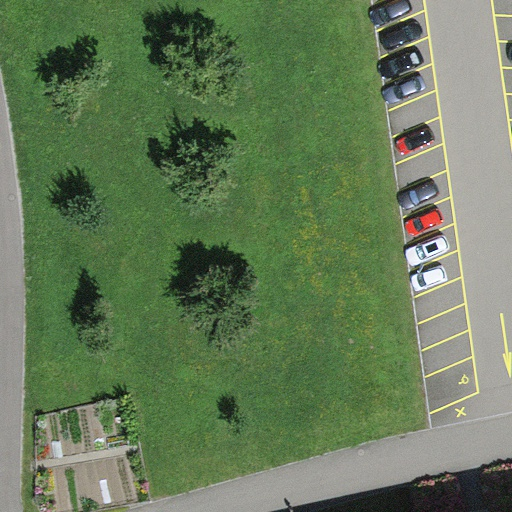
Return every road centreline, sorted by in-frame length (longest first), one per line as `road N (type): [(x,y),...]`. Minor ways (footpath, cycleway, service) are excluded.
road 1 (track): [(2,511),(11,240),(0,150)]
road 2 (residential): [(170,511),(416,439),(511,420)]
